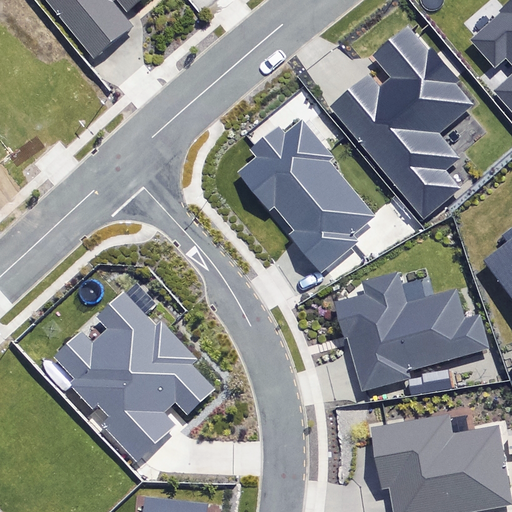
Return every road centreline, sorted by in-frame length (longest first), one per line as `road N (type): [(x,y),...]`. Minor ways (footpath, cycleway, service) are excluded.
road 1 (residential): [(125,167),(218,270),(255,332),(285,431),(280,511)]
road 2 (residential): [(314,0),(125,167)]
road 3 (residential): [(125,167),(0,280)]
